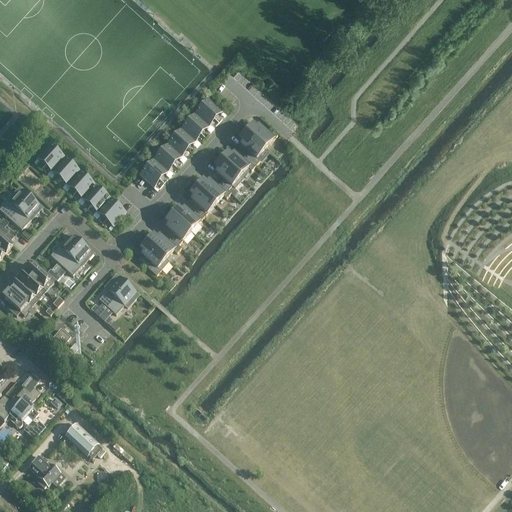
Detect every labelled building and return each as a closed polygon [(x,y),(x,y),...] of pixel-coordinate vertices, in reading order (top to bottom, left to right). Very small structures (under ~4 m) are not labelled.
[(201,108),(214,119),(219,114),(221,116),(223,113),(209,100),(201,108)] [(201,108),(195,116),(209,129),(211,127),(209,125),(214,119),(201,108)] [(195,116),(188,123),(200,135),(205,129),(207,131),(209,129),(195,116)] [(181,131),(195,144),(197,142),(195,140),(200,135),(188,123),(181,131)] [(247,135),(265,152),(278,138),(274,134),(270,139),(259,129),(256,132),(253,129),(247,135)] [(181,131),(174,139),(187,150),(191,144),(193,146),(195,144),(181,131)] [(242,147),(250,154),(245,159),(256,168),(260,163),(257,160),(265,152),(247,135),(241,141),(245,145),(242,147)] [(174,139),(167,146),(182,159),(184,157),(182,155),(187,150),(174,139)] [(50,146),(37,160),(39,162),(41,160),(47,165),(58,153),(50,146)] [(167,146),(161,154),(173,165),(178,159),(180,161),(182,159),(167,146)] [(58,153),(47,165),(52,170),(50,172),(52,174),(65,159),(58,153)] [(161,154),(154,161),(168,174),(170,172),(168,170),(173,165),(161,154)] [(222,163),(241,179),(248,170),(251,173),(256,168),(245,159),(241,163),(234,157),(231,159),(228,156),(222,163)] [(65,159),(52,174),(55,176),(56,174),(62,179),(73,166),(65,159)] [(154,161),(147,169),(159,180),(164,175),(166,176),(168,174),(154,161)] [(224,189),(228,193),(232,188),(235,191),(244,181),(241,179),(222,163),(216,169),(220,172),(218,175),(228,185),(224,189)] [(73,166),(62,179),(67,183),(65,185),(68,187),(81,173),(73,166)] [(147,169),(140,177),(154,190),(156,187),(154,185),(159,180),(147,169)] [(81,173),(68,187),(70,189),(72,187),(77,192),(88,180),(81,173)] [(88,180),(77,192),(82,197),(81,199),(83,201),(96,187),(88,180)] [(198,189),(197,190),(216,207),(224,198),(227,200),(231,195),(228,193),(221,186),(216,191),(209,184),(207,187),(203,183),(202,184),(200,182),(196,187),(198,189)] [(96,187),(83,201),(85,203),(87,201),(92,206),(103,194),(96,187)] [(0,211),(0,212),(11,222),(31,200),(20,190),(0,211)] [(199,216),(204,220),(216,207),(197,190),(191,196),(195,199),(193,202),(204,212),(199,216)] [(96,213),(98,215),(111,200),(103,194),(92,206),(98,211),(96,213)] [(22,232),(42,210),(31,200),(11,222),(22,232)] [(111,200),(98,215),(100,217),(102,215),(107,220),(118,207),(111,200)] [(118,207),(107,220),(113,224),(111,226),(113,229),(126,214),(118,207)] [(172,217),(191,234),(204,220),(199,216),(196,213),(191,218),(184,211),(182,214),(178,211),(172,217)] [(170,227),(168,230),(179,239),(175,244),(179,248),(191,234),(172,217),(167,224),(170,227)] [(4,235),(12,242),(15,239),(7,232),(4,235)] [(0,251),(5,256),(13,248),(0,236),(0,251)] [(82,246),(71,236),(51,258),(62,268),(82,246)] [(149,244),(148,245),(166,262),(167,261),(174,253),(177,255),(182,250),(171,241),(167,246),(159,239),(157,242),(154,238),(153,239),(151,237),(147,242),(149,244)] [(146,269),(157,278),(169,264),(167,261),(166,262),(148,245),(147,246),(145,244),(140,249),(143,251),(142,251),(145,255),(143,257),(151,264),(146,269)] [(93,256),(82,246),(62,268),(73,278),(93,256)] [(34,267),(26,276),(43,290),(42,290),(46,294),(54,285),(34,267)] [(26,276),(19,284),(36,298),(42,290),(43,290),(26,276)] [(128,287),(117,277),(106,290),(108,292),(99,302),(108,310),(128,287)] [(19,284),(12,291),(29,306),(36,298),(19,284)] [(139,297),(128,287),(108,310),(116,317),(125,307),(128,310),(139,297)] [(12,291),(4,300),(9,304),(5,309),(17,319),(21,315),(24,318),(32,309),(29,306),(12,291)] [(31,326),(27,331),(37,340),(41,335),(31,326)] [(61,331),(52,341),(62,350),(71,340),(61,331)] [(75,345),(68,353),(73,357),(79,349),(75,345)] [(40,353),(35,358),(39,362),(44,357),(40,353)] [(0,428),(8,420),(30,395),(24,389),(10,405),(4,399),(0,404),(0,420),(4,424),(0,427),(0,428)] [(30,395),(8,420),(15,426),(15,428),(16,429),(18,430),(20,429),(21,428),(22,426),(21,424),(27,418),(29,420),(33,424),(39,417),(29,408),(40,396),(34,390),(30,395)] [(55,400),(51,405),(58,411),(62,406),(55,400)] [(66,439),(67,439),(68,438),(88,456),(86,458),(87,458),(99,446),(78,426),(66,439)] [(41,458),(30,470),(40,479),(39,480),(40,481),(38,484),(44,490),(47,487),(48,488),(60,475),(51,466),(51,467),(41,458)]
